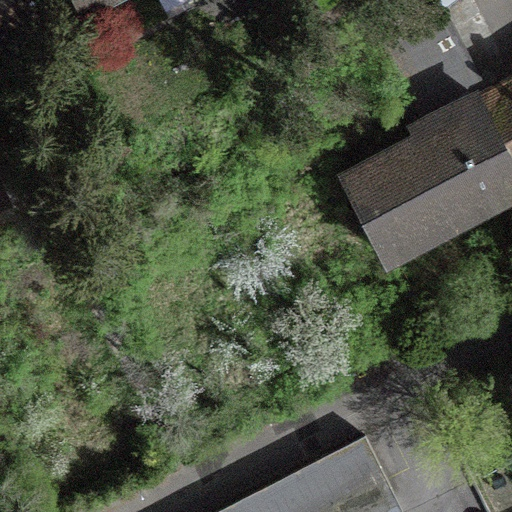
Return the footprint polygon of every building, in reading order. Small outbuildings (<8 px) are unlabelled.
[(74,0),(83,17),(116,0),(74,0)] [(437,16),(378,46),(406,100),(465,70),(437,16)] [(511,168),(511,84),(477,102),(511,168)] [(494,201),(492,198),(511,187),(511,168),(477,102),(410,138),(414,145),(342,183),(382,259),(494,201)] [(484,511),(429,404),(218,511),(484,511)]
